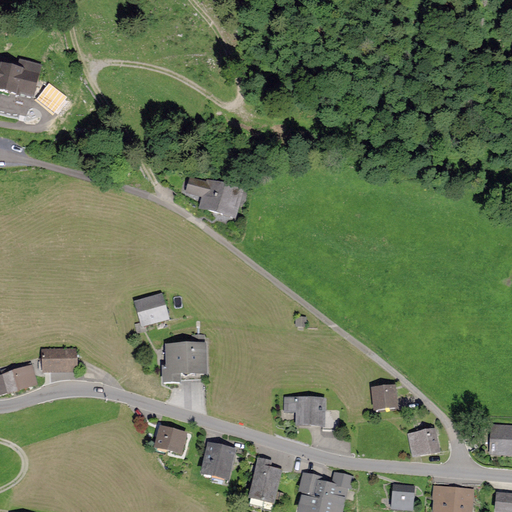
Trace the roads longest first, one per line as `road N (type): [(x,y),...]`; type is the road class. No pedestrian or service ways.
road 1 (unclassified): [(458,474),(454,434),(435,410),(190,218),(149,196),(0,156)]
road 2 (tertiary): [(0,405),(77,388),(327,460),(458,474)]
road 3 (track): [(228,105),(255,120),(356,135),(427,158),(511,151)]
road 4 (track): [(88,69),(121,63),(159,70),(236,103),(238,71),(193,0)]
road 5 (track): [(169,205),(100,93),(62,0)]
road 6 (track): [(373,0),(430,49),(511,98)]
road 7 (track): [(183,319),(344,334)]
